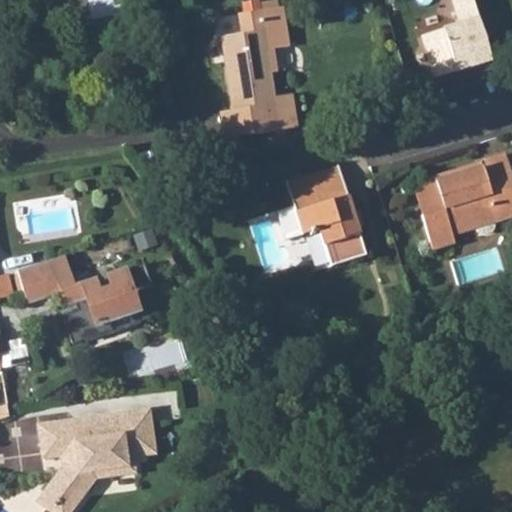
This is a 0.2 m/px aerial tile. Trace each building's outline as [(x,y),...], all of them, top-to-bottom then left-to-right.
[(472,77),(490,71),(469,0),(449,0),(457,25),(419,36),(431,78),(469,67),(472,77)] [(219,37),(231,111),(243,109),(245,133),(292,126),(288,93),(272,95),(268,67),(274,66),(272,49),(289,46),(284,7),(238,13),(241,34),(219,37)] [(243,109),(231,111),(218,113),(221,137),(245,133),(243,109)] [(441,210),(419,217),(430,252),(452,245),(448,233),(511,213),(511,188),(503,161),(433,183),(441,210)] [(282,184),(289,207),(298,235),(314,230),(326,268),(362,256),(336,167),(282,184)] [(433,183),(410,190),(419,217),(441,210),(433,183)] [(298,235),(289,207),(274,212),(282,240),(298,235)] [(33,268),(17,273),(20,293),(24,304),(59,292),(63,306),(72,303),(75,312),(60,317),(69,346),(109,333),(106,323),(137,313),(131,294),(148,288),(141,267),(105,278),(108,290),(97,294),(93,282),(71,289),(61,258),(33,268)] [(0,295),(8,295),(13,294),(9,276),(0,277),(0,295)] [(144,409),(34,426),(39,458),(63,454),(65,468),(58,469),(41,492),(51,499),(50,502),(57,508),(59,505),(67,511),(92,477),(112,474),(111,467),(130,465),(128,455),(150,452),(144,409)] [(51,499),(41,492),(34,502),(48,511),(66,511),(67,511),(59,505),(57,508),(50,502),(51,499)]
